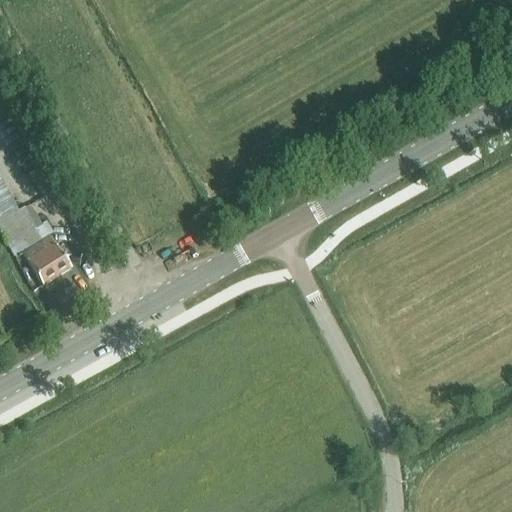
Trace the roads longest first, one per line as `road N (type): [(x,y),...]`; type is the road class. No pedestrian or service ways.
road 1 (secondary): [(0,392),(281,236)]
road 2 (unclassified): [(394,511),(391,465),(375,416),(281,236)]
road 3 (secondary): [(281,236),(511,106)]
